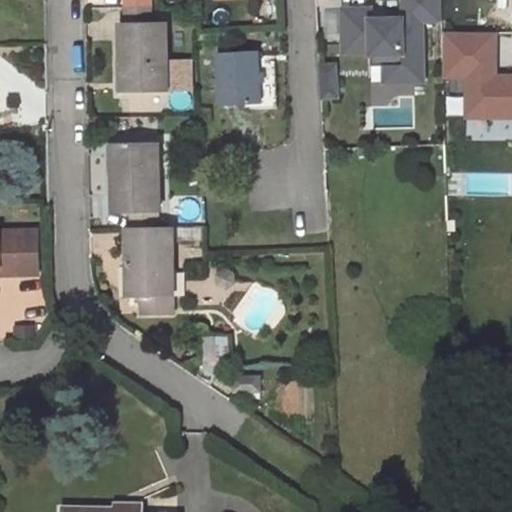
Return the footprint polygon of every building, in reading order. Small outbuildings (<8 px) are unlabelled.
[(425,63),(424,17),(444,17),(443,0),(406,0),(407,17),(374,18),(374,7),(346,8),(347,50),(374,50),(374,64),(387,64),(425,63)] [(124,21),(156,21),(155,5),(123,6),(124,21)] [(156,21),(124,21),(120,21),(121,91),(169,90),(167,21),(156,21)] [(488,98),(488,116),(511,116),(511,74),(497,75),(497,32),(445,32),(446,76),(469,76),(469,98),(488,98)] [(260,102),(258,60),(258,49),(219,51),(221,72),(222,99),(223,104),(247,103),(260,102)] [(260,102),(247,103),(248,108),(276,107),(275,58),(258,60),(260,102)] [(334,62),(319,63),(320,93),(335,92),(334,62)] [(425,63),(387,64),(388,79),(426,78),(425,63)] [(488,98),(469,98),(469,116),(488,116),(488,98)] [(130,211),(161,210),(159,143),(112,143),(113,211),(130,211)] [(130,226),(162,227),(161,210),(130,211),(130,226)] [(130,226),(126,227),(128,298),(143,297),(175,296),(174,239),(174,226),(162,227),(130,226)] [(207,239),(207,227),(174,226),(174,239),(207,239)] [(2,231),(0,230),(0,268),(0,269),(0,276),(24,275),(24,274),(23,235),(2,236),(2,231)] [(41,230),(2,231),(2,236),(23,235),(24,274),(42,274),(41,230)] [(175,309),(175,296),(143,297),(144,309),(148,314),(171,313),(175,309)] [(161,449),(127,456),(136,488),(169,481),(161,449)]
